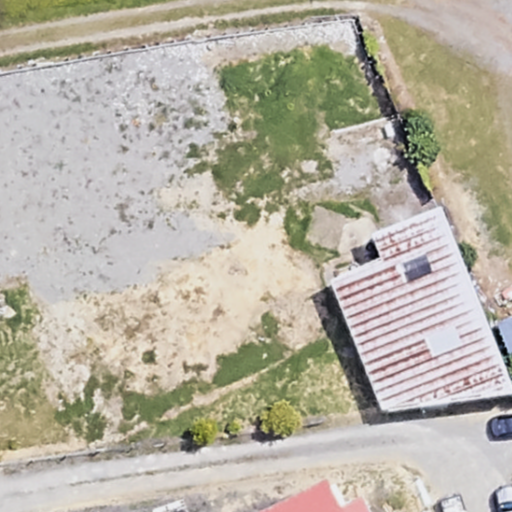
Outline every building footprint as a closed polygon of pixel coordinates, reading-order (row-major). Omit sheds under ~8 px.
[(230,131),(199,35),(79,73),(110,170),(230,131)] [(321,123),(312,91),(242,113),(252,144),(321,123)] [(400,165),(389,126),(288,156),(299,194),(400,165)] [(287,199),(283,160),(237,165),(241,205),(287,199)] [(506,390),(433,199),(367,223),(379,257),(325,277),(374,407),(506,390)] [(286,342),(235,232),(41,322),(91,429),(286,342)] [(355,511),(318,441),(182,511),(355,511)]
